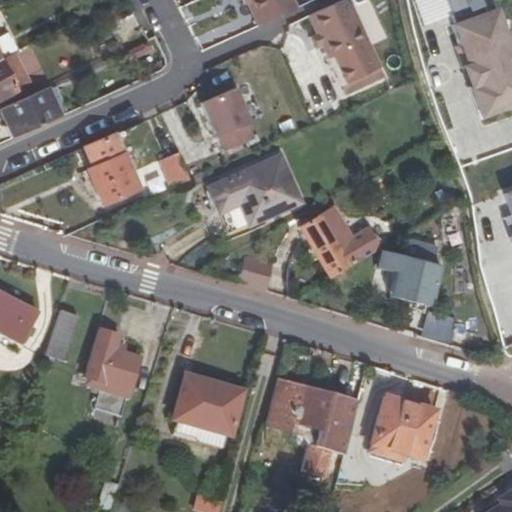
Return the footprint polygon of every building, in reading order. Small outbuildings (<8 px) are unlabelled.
[(296,6),(293,0),(239,0),(243,8),(248,7),(257,25),(296,6)] [(371,42),(349,0),(345,0),(310,18),(329,60),(371,42)] [(0,58),(0,63),(14,91),(21,87),(26,78),(12,52),(0,58)] [(0,98),(14,91),(0,63),(0,98)] [(0,111),(12,138),(61,116),(48,88),(0,108),(0,111)] [(253,123),(235,88),(198,103),(213,143),(218,142),(224,153),(255,141),(248,126),(253,123)] [(85,170),(102,205),(138,190),(119,146),(114,134),(83,147),(92,167),(85,170)] [(129,141),(134,150),(139,148),(135,139),(129,141)] [(170,188),(188,180),(176,153),(159,161),(170,188)] [(299,203),(279,156),(207,187),(228,234),(299,203)] [(511,190),(502,194),(511,220),(511,190)] [(328,279),(364,258),(332,207),(298,227),(328,279)] [(386,271),(396,273),(390,297),(429,308),(438,266),(390,253),(386,271)] [(237,284),(264,292),(272,265),(244,257),(237,284)] [(0,294),(0,333),(19,344),(35,312),(0,294)] [(60,311),(45,355),(62,361),(77,317),(60,311)] [(447,343),(453,318),(427,312),(421,337),(447,343)] [(83,378),(101,384),(99,392),(126,400),(139,357),(124,352),(116,350),(118,343),(120,336),(98,329),(83,378)] [(126,345),(118,343),(116,350),(124,352),(126,345)] [(204,389),(206,381),(184,374),(181,382),(204,389)] [(101,384),(83,378),(80,386),(99,392),(101,384)] [(276,380),(265,426),(300,435),(308,445),(301,470),(322,476),(328,452),(343,456),(356,402),(342,398),(276,380)] [(206,381),(204,389),(181,382),(171,419),(229,435),(242,391),(206,381)] [(120,417),(126,400),(99,392),(94,409),(120,417)] [(404,455),(421,459),(434,410),(382,396),(368,444),(404,455)] [(401,464),(404,455),(368,444),(365,453),(401,464)] [(104,480),(97,505),(108,509),(116,484),(104,480)] [(505,500),(486,511),(511,511),(511,490),(502,497),(505,500)] [(218,511),(222,500),(203,494),(200,506),(212,509),(211,511),(218,511)]
